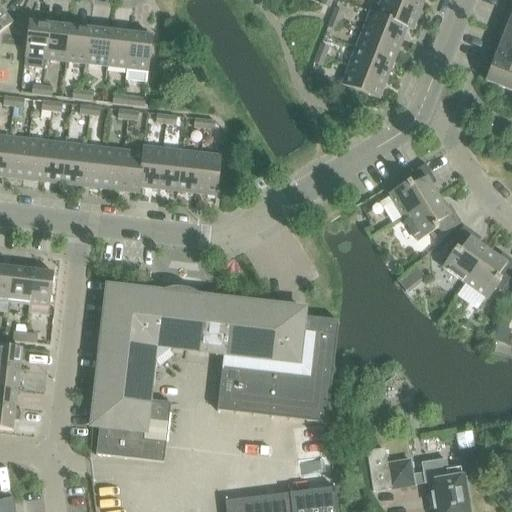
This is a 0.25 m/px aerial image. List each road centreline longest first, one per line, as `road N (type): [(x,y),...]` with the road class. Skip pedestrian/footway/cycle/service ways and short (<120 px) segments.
road 1 (tertiary): [(419,107),(393,137),(239,229),(202,238),(77,223)]
road 2 (residential): [(49,460),(77,223)]
road 3 (residential): [(419,107),(444,128),(485,202),(511,221)]
